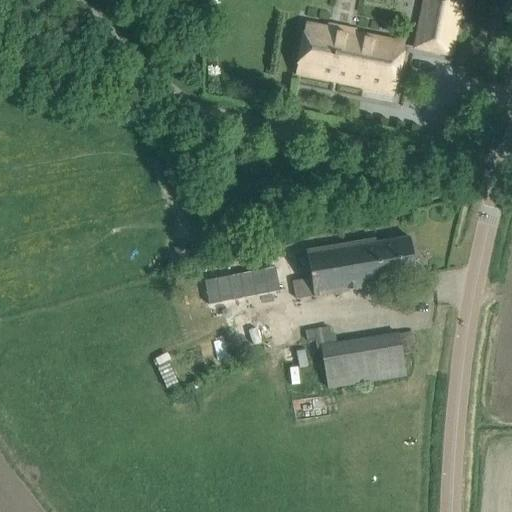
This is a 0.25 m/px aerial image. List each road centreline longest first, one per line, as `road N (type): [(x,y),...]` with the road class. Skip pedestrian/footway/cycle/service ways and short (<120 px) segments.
road 1 (unclassified): [(500,178),(197,113),(69,0)]
road 2 (unclassified): [(454,511),(460,370),(473,278),(500,178)]
